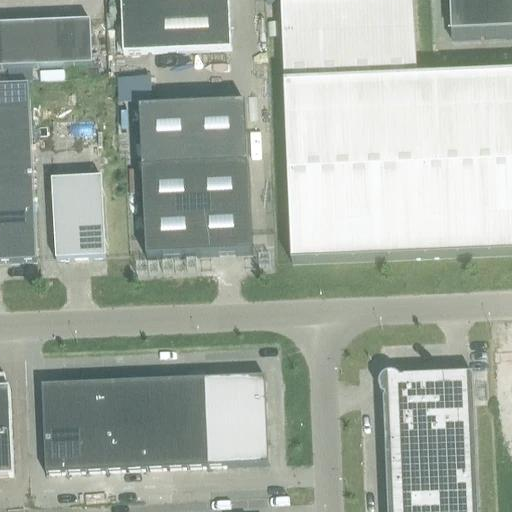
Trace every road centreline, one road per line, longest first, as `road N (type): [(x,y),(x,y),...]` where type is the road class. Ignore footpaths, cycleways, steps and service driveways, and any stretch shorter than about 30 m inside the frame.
road 1 (unclassified): [(0,330),(318,317)]
road 2 (unclassified): [(328,511),(318,317)]
road 3 (unclassified): [(318,317),(511,309)]
